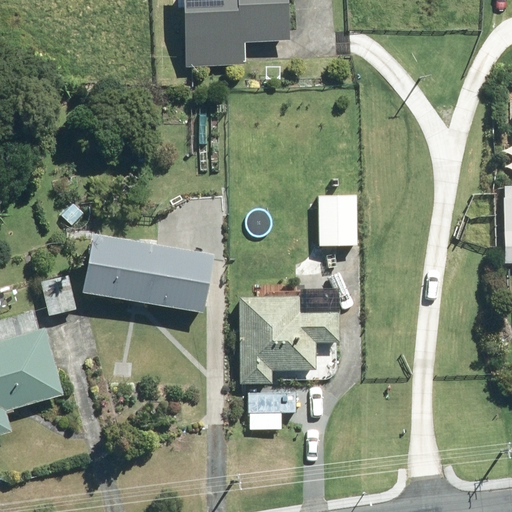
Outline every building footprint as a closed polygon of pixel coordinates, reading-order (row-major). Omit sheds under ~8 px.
[(186,0),(187,71),(246,70),(246,44),(291,44),(290,0),(186,0)] [(492,0),(491,22),(509,23),(509,0),(492,0)] [(322,198),(323,249),(362,249),(361,197),(322,198)] [(74,206),(63,217),(73,227),(83,216),(74,206)] [(97,237),(86,297),(205,317),(215,258),(97,237)] [(70,280),(44,287),(52,320),(79,312),(70,280)] [(304,302),(242,302),(242,389),(272,389),(272,374),(318,375),(318,346),(344,347),(345,316),(329,315),(304,315),(304,302)] [(50,331),(40,334),(35,315),(0,325),(0,438),(14,435),(9,414),(68,398),(50,331)]
